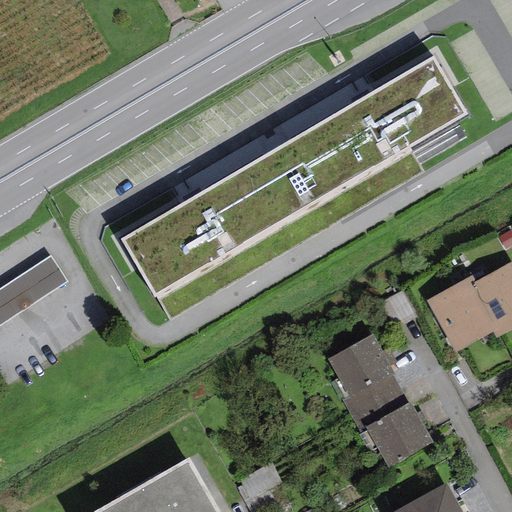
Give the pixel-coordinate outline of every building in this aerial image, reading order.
[(432,57),(121,240),(154,297),(466,114),(432,57)] [(0,327),(66,283),(47,256),(0,288),(0,327)] [(496,338),(511,329),(511,261),(475,282),(471,284),(497,330),(493,332),(496,338)] [(472,276),(426,301),(456,353),(493,332),(497,330),(471,284),(475,282),(472,276)] [(373,335),(327,359),(347,397),(348,399),(392,375),(394,374),(373,335)] [(407,404),(392,375),(348,399),(347,397),(341,400),(360,435),(367,431),(365,427),(407,404)] [(433,443),(410,402),(407,404),(365,427),(367,431),(389,468),(433,443)] [(219,511),(190,459),(96,511),(219,511)] [(271,463),(239,480),(242,486),(237,489),(250,511),(259,511),(274,504),(267,491),(282,483),(271,463)] [(462,511),(446,483),(393,511),(462,511)]
